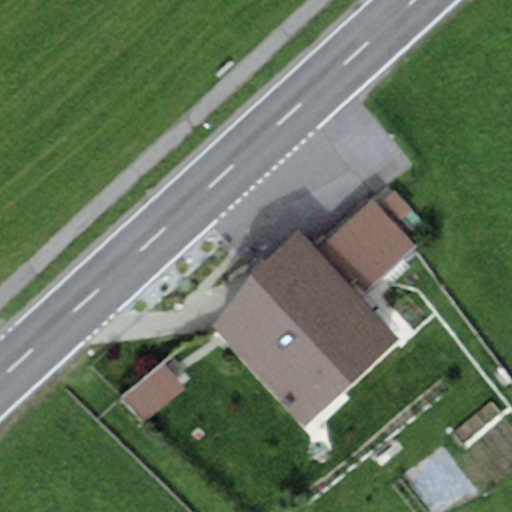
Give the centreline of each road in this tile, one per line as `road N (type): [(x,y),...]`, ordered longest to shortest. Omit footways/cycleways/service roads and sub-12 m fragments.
road 1 (primary): [(414,0),(0,373)]
road 2 (unknown): [(70,310),(262,330),(346,423)]
